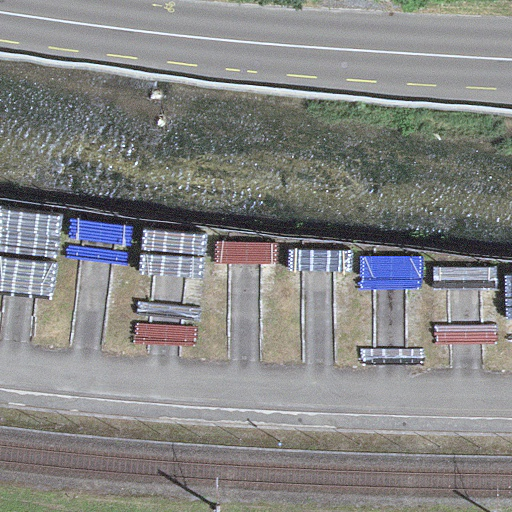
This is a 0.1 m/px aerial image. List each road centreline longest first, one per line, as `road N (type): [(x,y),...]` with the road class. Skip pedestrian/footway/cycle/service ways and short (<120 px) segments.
road 1 (primary): [(0,11),(229,39),(511,59)]
road 2 (track): [(0,366),(203,384),(511,394)]
